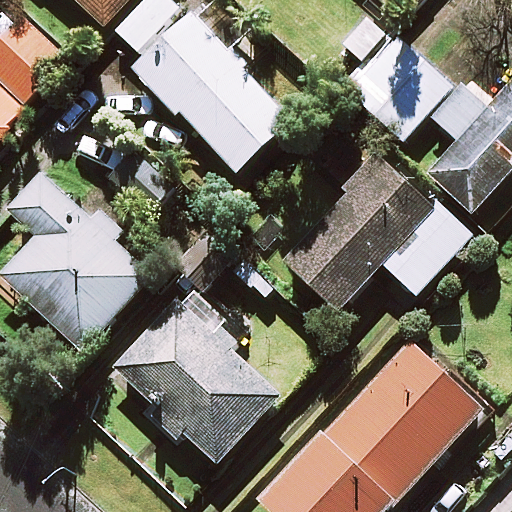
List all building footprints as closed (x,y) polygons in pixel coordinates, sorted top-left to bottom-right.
[(75,0),(109,32),(139,0),(75,0)] [(183,14),(167,0),(157,0),(122,37),(142,57),(183,14)] [(183,123),(187,119),(242,179),(297,129),(198,22),(159,58),(139,76),(183,123)] [(70,64),(27,25),(0,53),(0,152),(33,117),(26,111),(70,64)] [(456,93),(398,40),(349,92),(407,146),(456,93)] [(436,124),(463,147),(433,181),(477,220),(511,180),(511,92),(497,109),(470,86),(436,124)] [(473,242),(383,163),(291,270),(346,317),(387,270),(423,300),(473,242)] [(159,283),(49,182),(15,218),(44,244),(8,283),(89,358),(159,283)] [(244,338),(193,291),(118,372),(223,470),(285,403),(231,353),(244,338)] [(400,511),(490,414),(414,345),(266,508),(271,511),(400,511)]
